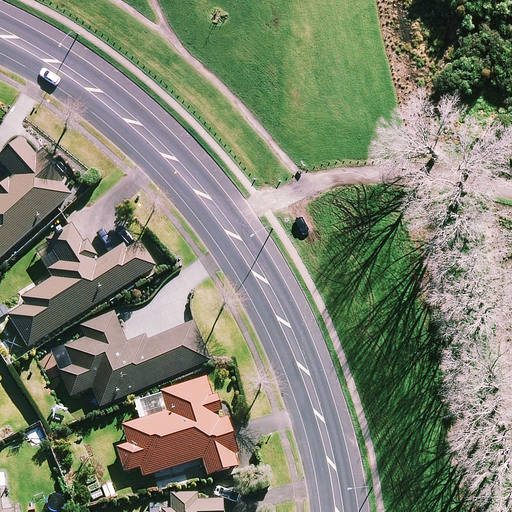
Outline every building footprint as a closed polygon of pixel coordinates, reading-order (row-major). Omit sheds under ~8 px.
[(0,273),(87,191),(27,129),(0,154),(0,166),(13,180),(0,191),(0,273)] [(3,310),(29,351),(155,269),(135,237),(93,264),(74,228),(28,257),(46,282),(3,310)] [(103,405),(214,362),(197,316),(130,342),(120,314),(79,330),(83,342),(52,354),(70,399),(97,389),(103,405)] [(214,400),(208,380),(161,393),(167,414),(118,427),(123,445),(112,447),(120,477),(138,472),(140,479),(204,462),(208,476),(240,467),(222,401),(214,400)] [(0,511),(17,511),(17,509),(5,510),(3,489),(0,489),(0,511)] [(223,511),(224,495),(171,496),(171,506),(162,510),(162,511),(223,511)]
